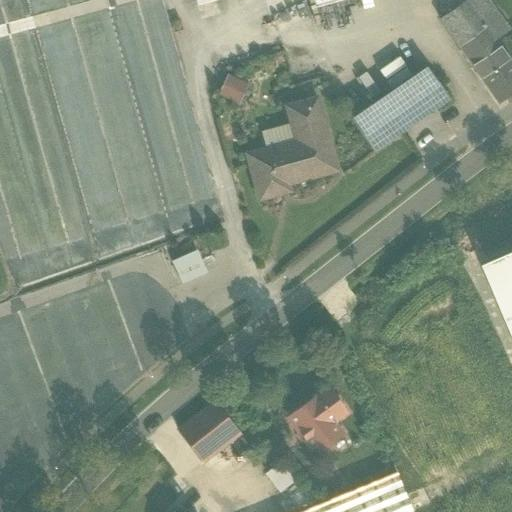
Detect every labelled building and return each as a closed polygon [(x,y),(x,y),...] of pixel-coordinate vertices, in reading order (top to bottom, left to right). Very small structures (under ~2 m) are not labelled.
[(110,0),(68,0),(71,8),(54,14),(57,21),(72,15),(77,28),(89,24),(85,15),(99,9),(98,7),(111,2),(110,0)] [(466,0),(439,19),(468,61),(496,42),(466,0)] [(511,93),(511,64),(496,42),(468,61),(498,104),(511,93)] [(389,87),(409,75),(398,56),(377,68),(389,87)] [(427,67),(350,120),(373,153),(449,100),(427,67)] [(216,94),(237,103),(247,83),(225,73),(216,94)] [(316,99),(286,107),(289,120),(296,141),(268,149),(266,150),(269,161),(249,166),(259,200),(280,194),(279,187),(336,171),(316,99)] [(262,128),(268,149),(296,141),(289,120),(262,128)] [(194,252),(171,262),(181,284),(204,275),(194,252)] [(511,252),(481,265),(511,337),(511,252)] [(327,389),(287,418),(310,449),(315,446),(318,451),(341,434),(332,422),(344,413),(327,389)] [(215,401),(177,430),(202,462),(239,434),(215,401)] [(280,462),(264,474),(279,493),(295,481),(280,462)] [(396,474),(304,511),(408,511),(411,511),(396,474)] [(309,490),(290,498),(295,511),(297,511),(315,505),(309,490)]
